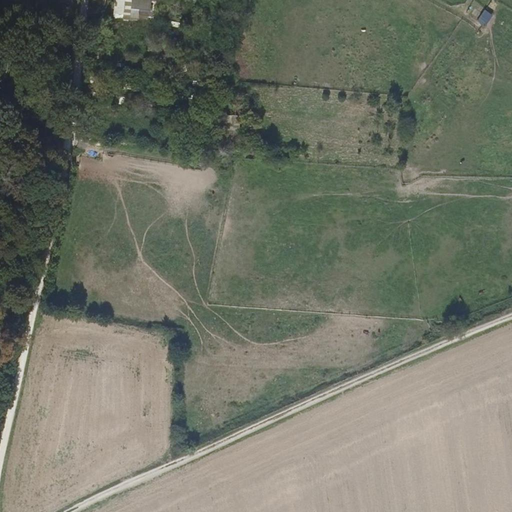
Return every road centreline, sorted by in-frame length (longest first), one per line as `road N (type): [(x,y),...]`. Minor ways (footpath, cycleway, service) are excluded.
road 1 (track): [(72,511),(511,315)]
road 2 (track): [(81,0),(48,223),(0,431)]
